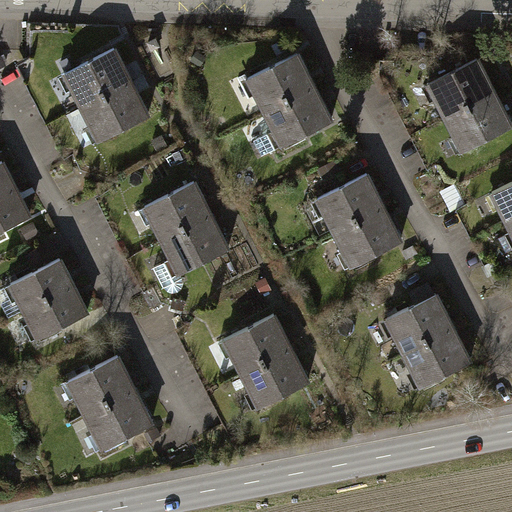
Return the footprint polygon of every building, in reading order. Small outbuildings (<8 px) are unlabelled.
[(87,103),(142,74),(125,42),(70,70),(87,103)] [(270,108),(323,82),(306,47),(253,73),(270,108)] [(453,113),(507,84),(488,50),(434,79),(453,113)] [(142,74),(87,103),(105,138),(161,110),(142,74)] [(323,82),(270,108),(288,145),(341,119),(323,82)] [(511,93),(507,84),(453,113),(471,146),(511,123),(511,93)] [(0,195),(24,183),(10,157),(0,162),(0,195)] [(343,231),(394,203),(375,169),(324,197),(343,231)] [(165,232),(218,203),(203,175),(149,204),(165,232)] [(511,205),(511,181),(502,187),(511,205)] [(24,183),(0,195),(0,229),(38,209),(24,183)] [(218,203),(165,232),(187,271),(240,242),(218,203)] [(394,203),(343,231),(361,264),(412,236),(394,203)] [(32,308),(84,280),(70,254),(18,282),(32,308)] [(170,263),(155,271),(165,288),(179,279),(170,263)] [(84,280),(32,308),(47,335),(98,307),(84,280)] [(411,348),(464,319),(446,287),(393,316),(411,348)] [(246,367),(300,338),(283,308),(230,337),(246,367)] [(464,319),(411,348),(429,382),(482,353),(464,319)] [(300,338),(246,367),(267,404),(320,374),(300,338)] [(91,410),(143,381),(126,351),(74,380),(91,410)] [(143,381),(91,410),(111,447),(164,418),(143,381)]
